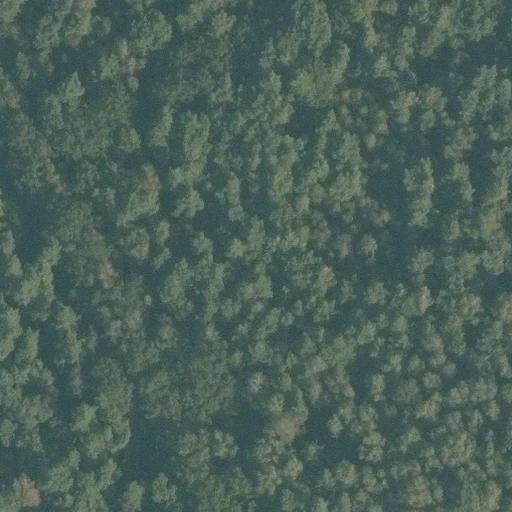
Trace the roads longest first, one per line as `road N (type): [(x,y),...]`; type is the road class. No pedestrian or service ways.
road 1 (track): [(11,181),(374,0)]
road 2 (track): [(191,511),(0,160)]
